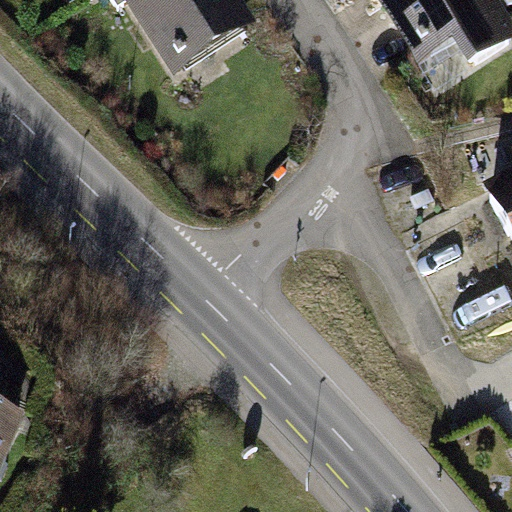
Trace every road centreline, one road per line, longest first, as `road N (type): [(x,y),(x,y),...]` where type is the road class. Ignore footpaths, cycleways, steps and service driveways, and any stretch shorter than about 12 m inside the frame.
road 1 (residential): [(338,173),(470,399),(511,376)]
road 2 (primary): [(204,294),(411,511)]
road 3 (primary): [(0,90),(204,294)]
road 4 (residential): [(338,173),(360,143),(356,108),(339,64),(295,0)]
road 5 (residential): [(204,294),(338,173)]
